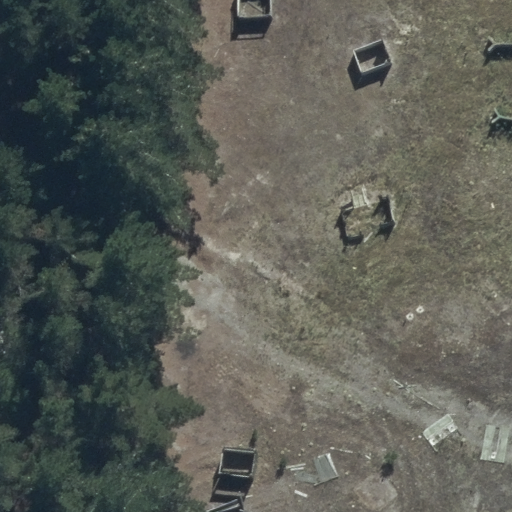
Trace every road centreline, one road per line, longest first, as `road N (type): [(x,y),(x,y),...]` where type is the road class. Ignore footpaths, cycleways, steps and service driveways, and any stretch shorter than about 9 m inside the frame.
road 1 (track): [(511,443),(301,344),(0,154)]
road 2 (track): [(380,382),(407,452),(416,511)]
